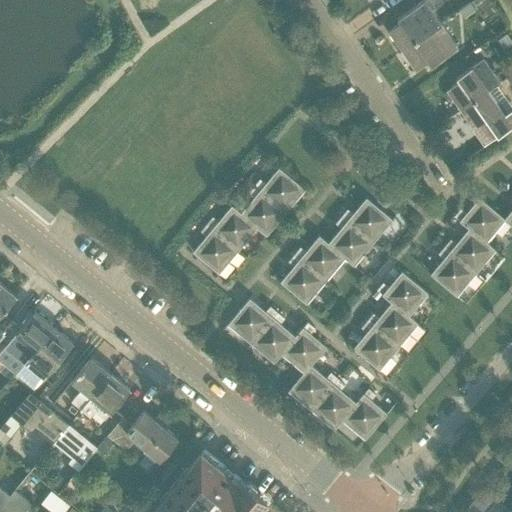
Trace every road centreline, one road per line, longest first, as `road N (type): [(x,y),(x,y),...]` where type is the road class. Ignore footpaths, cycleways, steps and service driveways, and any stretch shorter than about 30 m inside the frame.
road 1 (residential): [(367,511),(0,212)]
road 2 (residential): [(372,511),(511,352)]
road 3 (residential): [(420,158),(307,0)]
